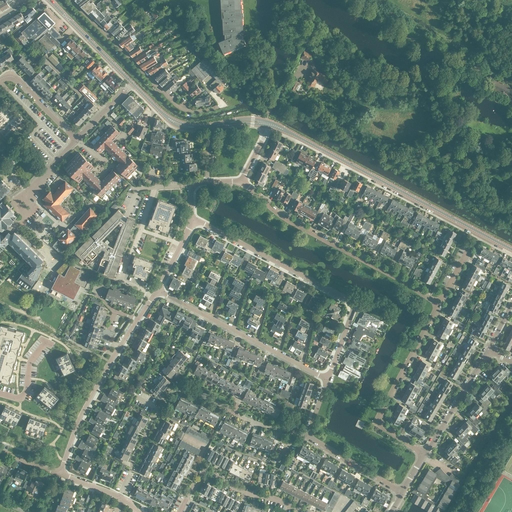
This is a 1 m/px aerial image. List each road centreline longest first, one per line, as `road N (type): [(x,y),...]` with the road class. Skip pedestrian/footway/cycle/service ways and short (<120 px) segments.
road 1 (tertiary): [(511,248),(270,124)]
road 2 (residential): [(119,496),(150,423),(180,387),(306,435)]
road 3 (residential): [(327,379),(353,305),(193,219)]
road 4 (residential): [(438,304),(283,217),(241,182)]
road 5 (residential): [(218,108),(178,106),(70,0)]
road 6 (residential): [(424,454),(377,422),(438,304)]
road 7 (residential): [(60,472),(77,421),(138,319)]
road 8 (tertiary): [(270,124),(181,125),(132,83)]
road 9 (residential): [(179,511),(203,472),(298,510)]
road 10 (residential): [(424,454),(486,350)]
